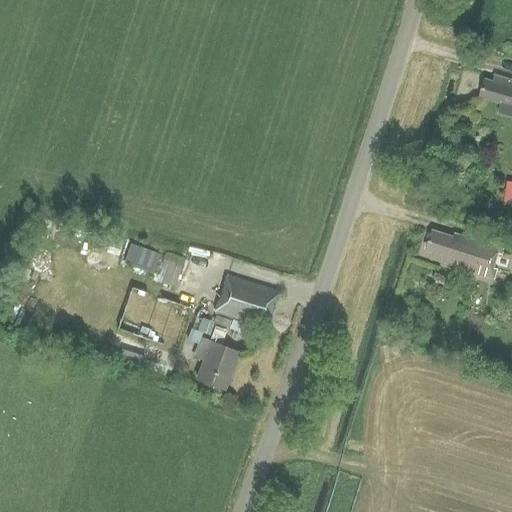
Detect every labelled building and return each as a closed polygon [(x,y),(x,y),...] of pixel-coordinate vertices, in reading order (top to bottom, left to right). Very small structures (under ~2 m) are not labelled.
[(511,80),(495,76),(493,82),(486,80),(481,98),(503,105),(501,113),(511,116),(511,80)] [(433,253),(431,259),(495,280),(499,270),(495,269),(500,254),(503,256),(504,250),(457,235),(456,240),(433,233),(427,251),(433,253)] [(174,288),(184,258),(166,253),(157,282),(174,288)] [(267,329),(279,294),(226,276),(214,311),(267,329)] [(194,309),(134,286),(118,327),(177,350),(194,309)] [(191,328),(187,339),(199,344),(203,332),(191,328)] [(224,390),(238,354),(201,339),(194,357),(203,361),(196,379),(224,390)]
